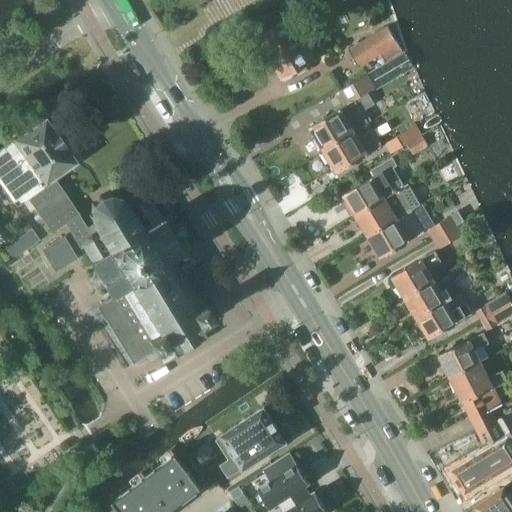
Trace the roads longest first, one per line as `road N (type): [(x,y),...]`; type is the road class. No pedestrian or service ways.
road 1 (secondary): [(412,481),(193,129)]
road 2 (secondary): [(108,4),(193,129)]
road 3 (secondary): [(193,129),(123,0)]
road 4 (residential): [(108,4),(0,83)]
